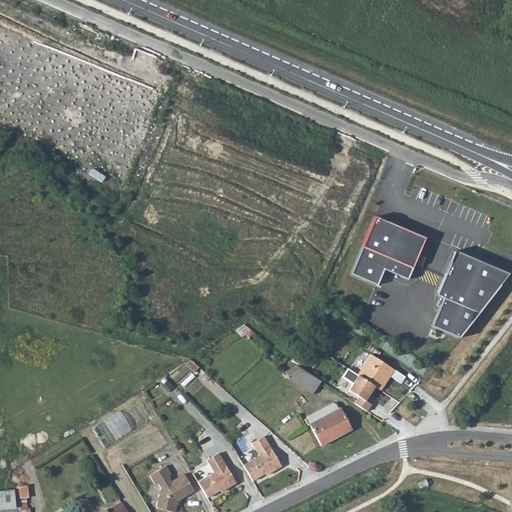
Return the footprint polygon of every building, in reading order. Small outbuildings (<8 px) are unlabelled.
[(425,239),(373,217),(349,273),(373,283),(380,267),(408,279),(425,239)] [(509,272),(456,249),(436,294),(442,296),(430,325),(457,337),(509,272)] [(347,312),(341,319),(355,329),(357,325),(356,324),(359,320),(347,312)] [(369,354),(355,374),(373,385),(379,389),(392,369),(369,354)] [(291,362),(285,372),(290,376),(288,379),(313,395),(321,382),(291,362)] [(350,370),(340,385),(350,392),(346,398),(365,411),(370,404),(364,400),(373,385),(355,374),(350,370)] [(336,404),(332,403),(307,416),(311,423),(310,424),(321,445),(350,429),(339,408),(338,408),(336,404)] [(94,428),(106,445),(131,427),(119,410),(94,428)] [(280,468),(261,439),(250,446),(257,458),(242,468),(251,483),(264,475),(266,477),(280,468)] [(235,485),(216,456),(205,463),(212,475),(197,485),(206,500),(219,492),(220,494),(235,485)] [(194,495),(184,478),(171,486),(169,482),(170,478),(165,470),(149,480),(154,488),(158,489),(161,492),(160,493),(156,511),(157,511),(176,511),(177,509),(178,505),(180,504),(194,495)] [(419,492),(428,488),(425,480),(415,484),(419,492)] [(13,490),(0,491),(0,510),(15,509),(13,490)] [(127,511),(121,502),(113,507),(115,511),(113,511),(107,511),(106,510),(102,511),(127,511)]
